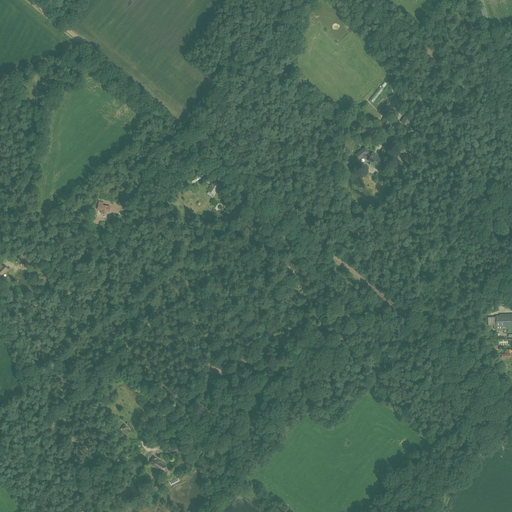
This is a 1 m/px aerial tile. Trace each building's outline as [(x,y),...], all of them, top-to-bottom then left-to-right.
[(379,125),(386,129),(391,121),(384,117),(379,125)] [(391,122),(385,131),(390,135),(396,126),(391,122)] [(365,147),(355,155),(359,160),(363,157),(379,166),(382,160),(378,157),(378,156),(373,153),(372,154),(371,155),(368,154),(370,153),(365,147)] [(208,191),(215,195),(220,186),(213,182),(208,191)] [(101,213),(106,214),(107,211),(109,212),(110,207),(104,205),(104,202),(99,201),(99,204),(98,210),(102,210),(101,213)] [(18,259),(25,266),(29,262),(22,255),(18,259)] [(496,328),(496,330),(502,330),(502,327),(511,326),(511,313),(499,314),(499,315),(496,315),(496,324),(494,324),(494,328),(496,328)] [(123,429),(127,434),(130,432),(127,429),(128,428),(125,425),(120,429),(121,431),(123,429)] [(154,466),(162,471),(166,465),(153,457),(149,464),(153,467),(154,466)] [(130,470),(138,476),(142,469),(132,462),(131,465),(133,466),(130,470)]
